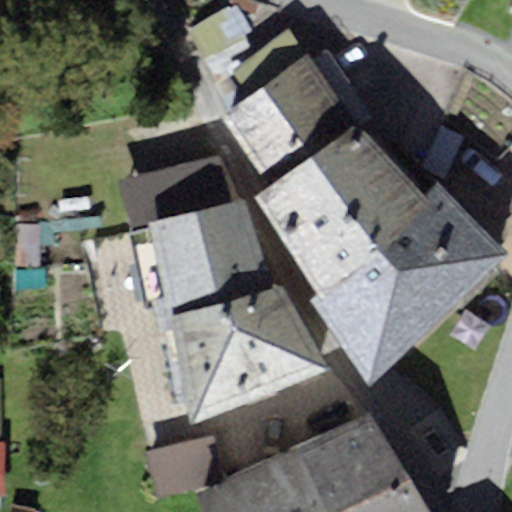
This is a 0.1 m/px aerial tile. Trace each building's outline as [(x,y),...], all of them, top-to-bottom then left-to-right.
[(267,189),(361,124),(313,55),(223,116),(267,189)] [(257,196),(318,296),(427,196),(361,124),(267,189),(257,196)] [(149,227),(234,204),(220,154),(121,180),(134,231),(149,227)] [(312,302),(371,388),(509,255),(440,184),(427,196),(318,296),(312,302)] [(166,299),(171,320),(173,332),(193,425),(331,372),(285,288),(274,291),(244,202),(234,204),(149,227),(166,299)] [(171,320),(166,299),(153,302),(160,335),(173,332),(171,320)] [(429,511),(371,415),(299,447),(330,511),(429,511)] [(330,511),(299,447),(197,495),(203,511),(330,511)]
